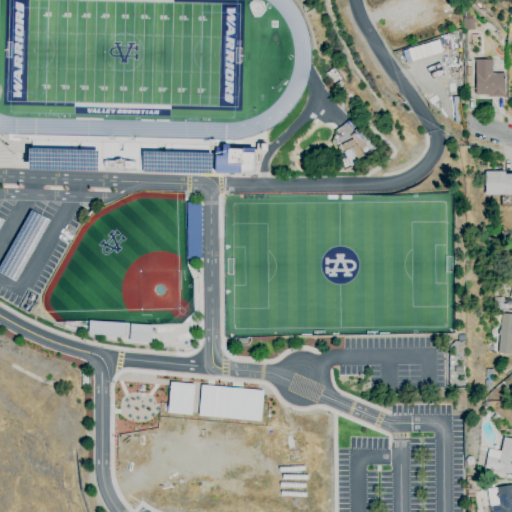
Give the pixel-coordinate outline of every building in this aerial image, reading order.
[(473,18),(473,19),(474,19),(474,31),(464,31),(464,18),(465,18),(465,10),(473,18)] [(505,97),(490,97),(490,96),(476,96),(475,60),(493,60),(493,73),(505,73),(505,97)] [(339,143),(347,165),(363,158),(360,152),(364,151),(358,135),(339,143)] [(214,155),(214,173),(253,173),(253,163),(258,163),(258,150),(265,150),(265,143),(259,143),(259,149),(235,149),(235,146),(221,146),(221,155),(214,155)] [(99,169),(30,167),(30,147),(99,149),(99,169)] [(210,174),(141,172),(142,151),(211,153),(210,174)] [(511,207),(502,207),(502,195),(485,195),(485,172),(505,172),(505,174),(511,174),(511,207)] [(201,201),(201,259),(187,259),(187,202),(201,201)] [(49,219),(16,280),(0,271),(0,266),(31,209),(49,219)] [(494,310),(494,298),(503,298),(503,305),(508,305),(508,310),(494,310)] [(511,345),(511,355),(498,353),(502,314),(511,314),(511,345)] [(124,336),(124,323),(92,322),(92,326),(88,325),(87,335),(124,336)] [(149,342),(150,325),(129,324),(128,341),(149,342)] [(169,382),(166,413),(190,416),(193,384),(169,382)] [(262,391),(259,422),(197,416),(200,385),(262,391)] [(511,474),(484,469),(488,450),(500,452),(504,438),(511,439),(511,474)] [(511,511),(490,511),(488,489),(511,485),(511,511)]
